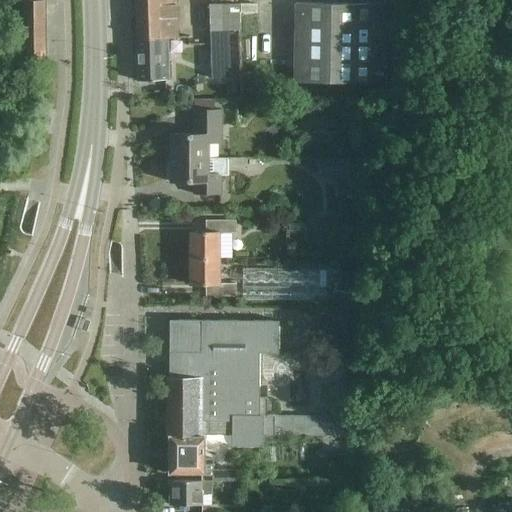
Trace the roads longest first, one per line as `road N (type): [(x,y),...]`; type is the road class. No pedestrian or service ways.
road 1 (tertiary): [(0,426),(53,293),(82,191),(95,89),(94,0)]
road 2 (residential): [(128,208),(130,456),(103,511)]
road 3 (residential): [(102,511),(88,489),(0,438)]
